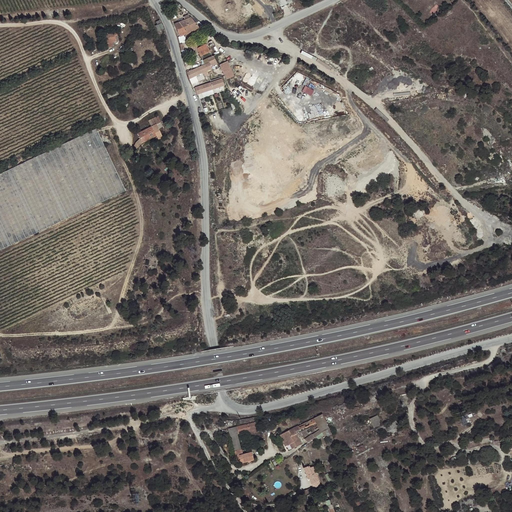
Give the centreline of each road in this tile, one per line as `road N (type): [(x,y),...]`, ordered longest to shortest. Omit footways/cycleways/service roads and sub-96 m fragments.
road 1 (motorway): [(511,292),(213,359),(0,385)]
road 2 (motorway): [(0,409),(215,382),(511,317)]
road 3 (unclassified): [(155,0),(199,136),(207,310),(224,402)]
road 4 (track): [(119,122),(110,132),(142,232),(114,321),(102,330),(0,335)]
road 5 (unclassified): [(224,402),(253,409),(511,338)]
road 6 (track): [(189,94),(119,122),(75,33),(54,22),(0,25)]
road 7 (unclassified): [(0,442),(224,402)]
road 8 (unclassified): [(331,0),(240,38),(220,33),(178,0)]
road 9 (track): [(0,459),(115,440),(140,420)]
